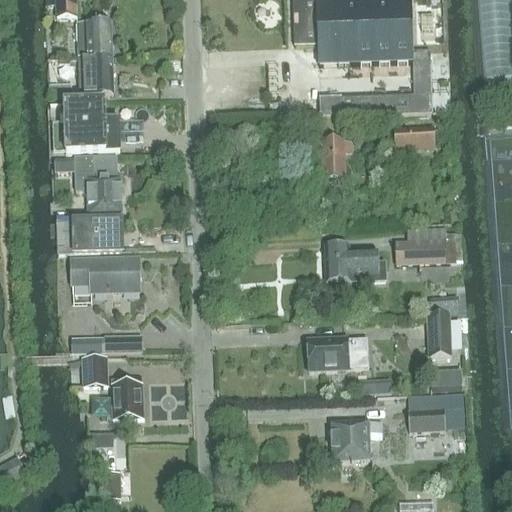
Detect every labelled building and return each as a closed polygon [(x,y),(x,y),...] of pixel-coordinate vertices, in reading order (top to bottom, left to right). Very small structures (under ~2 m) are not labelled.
[(44,0),(46,23),(77,22),(76,0),(44,0)] [(292,0),(294,49),(318,49),(319,69),(320,102),(319,102),(319,120),(320,120),(343,120),(432,117),(432,116),(450,116),(446,5),(416,6),(418,66),(413,66),(410,0),(292,0)] [(77,27),(78,63),(112,62),(111,25),(77,27)] [(112,62),(78,63),(79,99),(113,98),(112,62)] [(282,81),(309,80),(308,69),(282,70),(282,81)] [(49,102),(71,102),(71,88),(48,88),(49,102)] [(66,158),(120,156),(119,123),(105,123),(104,107),(64,108),(66,158)] [(434,153),(433,131),(393,133),(394,155),(434,153)] [(344,158),(352,158),(352,146),(321,146),(323,183),(345,182),(344,158)] [(116,177),(116,161),(75,163),(76,196),(82,195),(88,201),(89,219),(121,218),(120,182),(84,183),(84,178),(116,177)] [(58,258),(122,257),(121,224),(83,226),(83,214),(56,214),(58,258)] [(410,246),(395,246),(396,269),(448,267),(447,266),(461,266),(460,238),(447,239),(446,233),(409,234),(410,246)] [(349,251),(325,251),(326,287),(350,286),(350,280),(371,279),(371,285),(386,284),(385,267),(378,267),(377,258),(349,259),(349,251)] [(139,263),(90,264),(70,265),(70,292),(90,291),(91,297),(140,296),(139,263)] [(449,321),(427,321),(428,361),(450,360),(449,321)] [(105,341),(105,343),(105,357),(142,357),(141,340),(105,341)] [(346,342),(307,344),(308,376),(348,374),(348,373),(368,372),(367,343),(346,344),(346,342)] [(108,371),(109,371),(108,360),(84,361),(84,374),(82,374),(83,394),(109,392),(108,371)] [(125,424),(144,423),(142,389),(125,390),(124,384),(111,385),(113,424),(125,423),(125,424)] [(471,413),(446,414),(445,402),(407,405),(408,416),(409,437),(472,433),(471,413)] [(381,427),(331,428),(333,467),(370,465),(369,445),(381,444),(381,427)] [(0,491),(26,478),(17,462),(0,471),(0,491)] [(120,477),(102,477),(102,501),(120,501),(120,477)]
